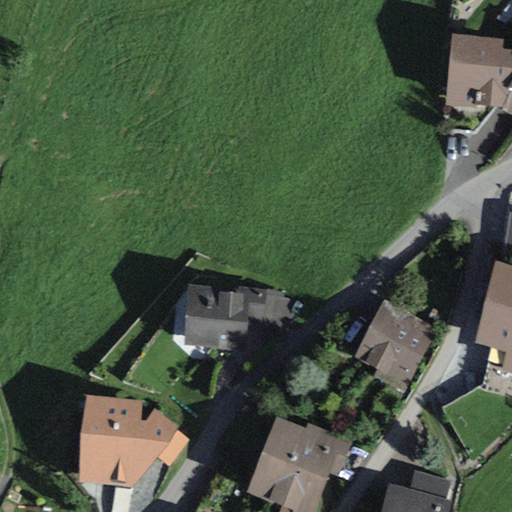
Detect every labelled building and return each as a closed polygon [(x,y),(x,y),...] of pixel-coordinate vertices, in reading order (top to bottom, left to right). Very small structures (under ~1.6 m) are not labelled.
[(511,112),(511,58),(496,57),(497,49),(461,46),(456,96),(477,98),(476,105),(481,106),(482,98),(507,101),(503,108),(511,112)] [(511,280),(507,279),(493,338),(511,342),(511,351),(508,367),(511,368),(511,280)] [(240,293),(239,300),(197,297),(194,341),(236,344),(238,316),(260,318),(262,295),(240,293)] [(400,385),(426,333),(410,325),(418,309),(400,300),(393,316),(389,315),(367,357),(391,368),(386,378),(400,385)] [(391,387),(374,411),(388,420),(404,396),(391,387)] [(142,459),(154,456),(174,431),(155,419),(149,429),(137,428),(138,411),(95,408),(93,435),(96,435),(93,472),(126,475),(126,471),(135,477),(142,459)] [(284,434),(263,488),(287,498),(284,504),(303,511),(304,511),(325,460),(340,466),(348,446),(312,432),(307,443),(284,434)] [(223,480),(209,506),(220,511),(242,511),(252,494),(254,496),(262,480),(233,465),(225,481),(223,480)] [(417,477),(410,503),(397,499),(393,511),(440,511),(447,484),(417,477)]
